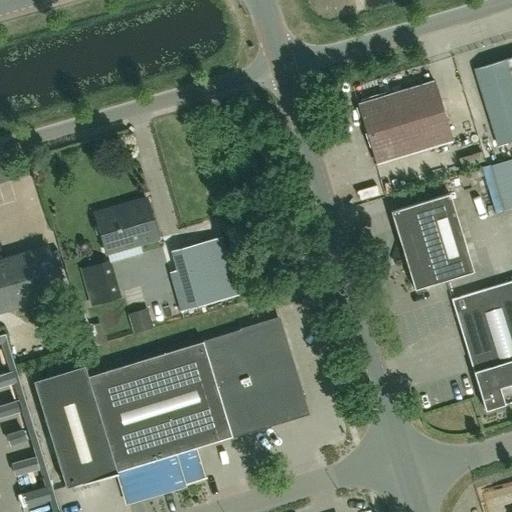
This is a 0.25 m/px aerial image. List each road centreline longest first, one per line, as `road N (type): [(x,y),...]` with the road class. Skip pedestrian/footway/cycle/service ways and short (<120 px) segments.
road 1 (unclassified): [(399,451),(282,68)]
road 2 (unclassified): [(0,149),(282,68)]
road 3 (unclassified): [(282,68),(511,2)]
road 4 (unclassified): [(202,511),(399,451)]
